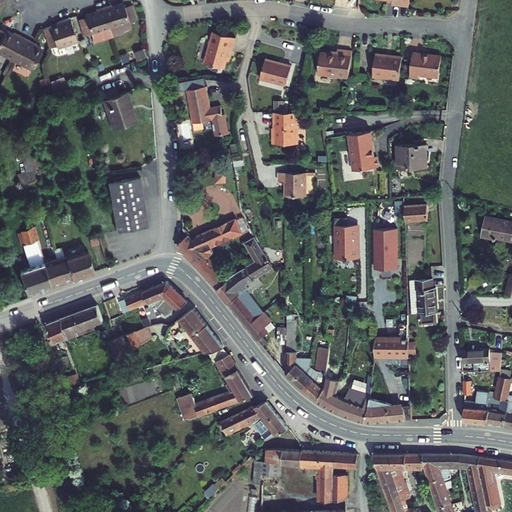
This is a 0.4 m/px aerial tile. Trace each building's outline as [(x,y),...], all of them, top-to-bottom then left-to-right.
[(90,14),(76,17),(81,35),(100,31),(102,40),(113,36),(112,33),(122,31),(120,26),(127,24),(123,9),(116,10),(115,6),(103,10),(101,7),(89,11),(90,14)] [(53,23),(41,26),(46,47),(66,41),(61,19),(52,20),(53,23)] [(209,29),(201,60),(221,66),(224,50),(228,51),(232,36),(209,29)] [(0,32),(0,57),(20,69),(31,50),(21,44),(22,42),(8,33),(6,36),(0,32)] [(320,50),(316,71),(347,76),(351,48),(336,46),(336,51),(320,50)] [(138,49),(127,53),(130,62),(139,59),(138,49)] [(411,49),(409,73),(418,74),(419,72),(437,73),(439,52),(411,49)] [(400,53),(373,50),(371,73),(397,75),(400,53)] [(263,53),(258,73),(284,80),(289,59),(263,53)] [(56,87),(67,82),(65,75),(53,80),(56,87)] [(376,81),(396,84),(397,79),(377,76),(376,81)] [(207,87),(188,90),(194,125),(225,119),(223,107),(212,109),(207,87)] [(275,108),(290,108),(290,100),(276,99),(275,108)] [(116,101),(93,108),(102,137),(125,128),(116,101)] [(273,113),(273,143),(298,144),(297,113),(273,113)] [(370,155),(366,130),(344,133),(349,169),(374,166),(373,155),(370,155)] [(429,146),(398,146),(398,169),(430,169),(429,146)] [(35,153),(25,154),(27,169),(37,168),(35,153)] [(216,172),(215,177),(220,182),(225,182),(224,176),(221,172),(216,172)] [(287,183),(286,197),(307,197),(307,174),(280,173),(279,183),(287,183)] [(108,180),(116,231),(148,226),(140,175),(108,180)] [(405,221),(430,220),(428,204),(404,206),(405,221)] [(511,219),(485,215),(481,236),(496,239),(496,236),(511,239),(511,219)] [(348,226),(348,218),(336,218),(336,259),(360,259),(359,225),(348,226)] [(190,236),(178,246),(194,264),(217,292),(246,326),(259,341),(272,331),(267,325),(274,320),(251,292),(264,284),(259,277),(274,268),(267,256),(254,236),(244,242),(255,262),(230,276),(216,259),(211,259),(208,256),(213,251),(211,247),(219,244),(218,242),(232,236),(233,238),(242,233),(235,221),(199,236),(194,241),(190,236)] [(397,268),(397,228),(376,228),(376,268),(397,268)] [(23,231),(11,234),(15,247),(27,244),(23,231)] [(64,255),(20,269),(28,295),(94,272),(87,251),(65,258),(64,255)] [(420,313),(421,323),(437,322),(436,312),(438,312),(436,288),(432,288),(431,279),(414,280),(414,290),(417,290),(418,313),(420,313)] [(167,281),(119,301),(124,312),(162,297),(163,301),(148,308),(151,318),(173,313),(179,306),(181,309),(188,302),(167,281)] [(99,304),(49,322),(56,343),(70,338),(72,341),(78,338),(77,335),(93,329),(92,326),(104,321),(99,304)] [(193,307),(178,318),(203,352),(208,351),(216,365),(219,363),(235,390),(196,404),(192,393),(177,398),(185,421),(253,395),(228,354),(219,343),(193,307)] [(287,344),(286,373),(318,400),(335,411),(349,417),(368,422),(411,418),(411,406),(402,406),(402,403),(391,403),(371,398),(371,395),(350,388),(345,399),(336,394),(340,380),(326,377),(330,349),(319,347),(317,370),(311,366),(312,358),(297,357),(297,334),(297,321),(295,320),(295,314),(287,314),(287,327),(279,327),(279,344),(287,344)] [(371,338),(369,356),(403,358),(402,318),(394,318),(394,327),(386,327),(386,338),(371,338)] [(150,327),(111,340),(118,360),(156,339),(150,327)] [(462,349),(461,362),(475,362),(474,370),(488,370),(502,370),(503,353),(490,351),(490,349),(462,349)] [(511,429),(511,394),(510,394),(511,383),(511,378),(499,376),(495,392),(478,391),(477,402),(465,401),(464,423),(475,423),(490,425),(509,429),(511,429)] [(61,378),(31,387),(34,396),(64,387),(61,378)] [(465,393),(465,397),(467,397),(468,393),(472,393),(472,378),(464,378),(463,393),(465,393)] [(268,402),(223,423),(230,436),(258,421),(265,429),(270,426),(279,436),(290,429),(268,402)] [(265,450),(256,452),(256,463),(245,462),(244,486),(253,487),(253,511),(336,511),(337,509),(300,511),(265,511),(265,487),(268,487),(268,464),(295,466),(295,475),(310,476),(310,502),(337,499),(337,475),(323,475),(323,467),(348,468),(347,454),(331,453),(291,450),(265,450)] [(404,454),(371,454),(392,511),(404,511),(400,499),(410,495),(400,468),(418,470),(424,468),(421,454),(404,454)] [(421,454),(443,511),(460,511),(447,476),(453,474),(453,461),(477,462),(478,456),(445,455),(421,454)] [(511,459),(498,457),(478,456),(477,462),(476,469),(489,511),(493,511),(496,511),(500,510),(487,469),(510,473),(511,477),(511,459)]
